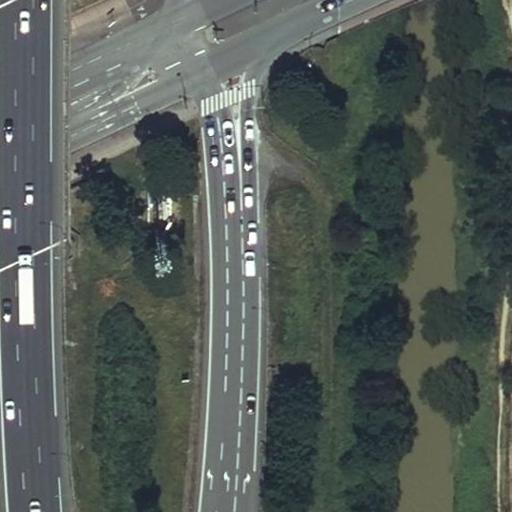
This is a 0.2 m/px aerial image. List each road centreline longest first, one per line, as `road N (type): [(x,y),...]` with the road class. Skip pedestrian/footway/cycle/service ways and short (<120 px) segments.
road 1 (motorway): [(32,511),(25,212),(34,0)]
road 2 (motorway): [(222,511),(234,192)]
road 3 (secondary): [(0,171),(200,69)]
road 4 (secondary): [(194,13),(0,108)]
road 5 (motorway): [(234,192),(247,143),(251,46)]
road 6 (motorway): [(234,192),(200,69)]
